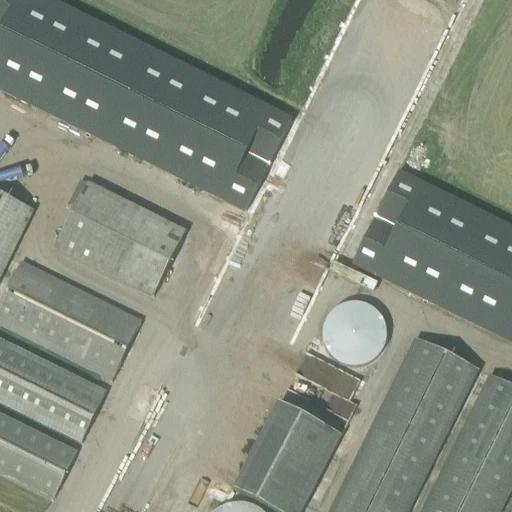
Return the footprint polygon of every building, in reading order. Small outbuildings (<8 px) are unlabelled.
[(0,0),(0,91),(246,213),(292,122),(45,0),(0,0)] [(430,68),(458,0),(388,0),(385,7),(368,0),(354,0),(342,30),(430,68)] [(511,231),(398,175),(353,266),(511,344),(511,231)] [(56,251),(155,300),(187,235),(188,233),(89,184),(88,186),(80,203),(56,251)] [(0,406),(82,446),(91,427),(106,397),(0,343),(0,282),(34,214),(26,210),(0,197),(0,406)] [(0,328),(113,384),(142,325),(22,265),(10,290),(0,311),(0,328)] [(393,340),(393,339),(392,332),(390,326),(386,319),(383,315),(378,312),(371,308),(365,306),(359,305),(353,306),(347,308),(340,312),(336,315),(332,319),(328,326),(326,332),(325,339),(326,346),(328,352),(331,359),(335,363),(340,367),(346,370),(350,372),(357,373),(364,373),(371,371),(376,369),(382,364),(387,359),(390,354),(392,347),(393,340)] [(502,511),(511,493),(511,390),(489,379),(422,511),(410,511),(479,374),(417,343),(333,511),(502,511)] [(270,511),(303,511),(341,440),(280,408),(235,494),(270,511)] [(0,474),(54,501),(76,458),(0,420),(0,474)] [(173,442),(141,511),(204,511),(217,483),(203,476),(211,459),(173,442)]
